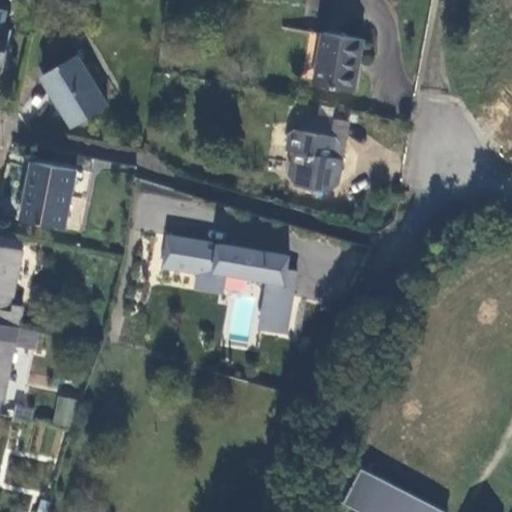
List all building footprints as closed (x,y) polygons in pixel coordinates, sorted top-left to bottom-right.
[(0,27),(0,70),(4,71),(12,30),(0,27)] [(314,84),(355,91),(364,39),(323,32),(322,37),(315,79),(314,84)] [(43,75),(74,126),(108,106),(77,54),(43,75)] [(511,55),(502,123),(511,124),(511,55)] [(332,135),(335,118),(303,112),(300,129),(296,129),(290,133),(287,150),(293,151),(289,174),(296,185),(330,191),(339,184),(344,159),(338,158),(341,141),(336,135),(332,135)] [(344,159),(350,121),(335,118),(332,135),(336,135),(341,141),(338,158),(344,159)] [(33,161),(21,220),(65,229),(78,171),(33,161)] [(156,207),(160,186),(142,183),(139,204),(156,207)] [(164,236),(160,269),(196,274),(194,291),(225,294),(226,287),(242,288),(243,281),(263,283),(257,331),(287,335),(297,252),(164,236)] [(0,322),(19,327),(24,306),(13,304),(23,250),(0,245),(0,322)] [(19,327),(0,322),(0,399),(5,400),(16,346),(28,348),(32,329),(19,327)] [(39,331),(32,329),(28,348),(35,350),(39,331)] [(70,427),(76,399),(58,395),(52,423),(70,427)] [(366,511),(444,511),(362,470),(346,502),(366,511)]
